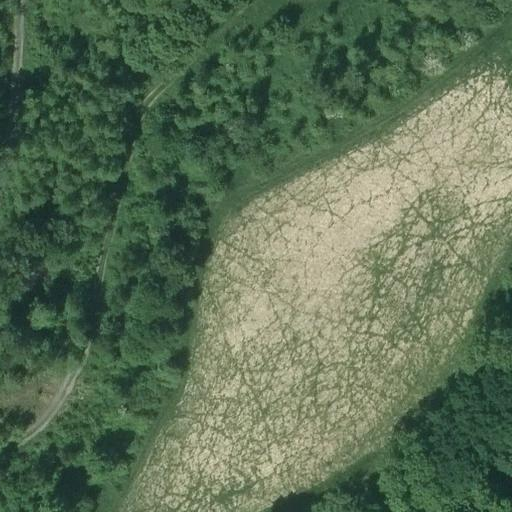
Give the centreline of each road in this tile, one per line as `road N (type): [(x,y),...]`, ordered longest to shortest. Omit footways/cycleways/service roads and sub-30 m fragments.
road 1 (track): [(19,0),(11,133),(0,163)]
road 2 (track): [(511,387),(441,493),(411,511)]
